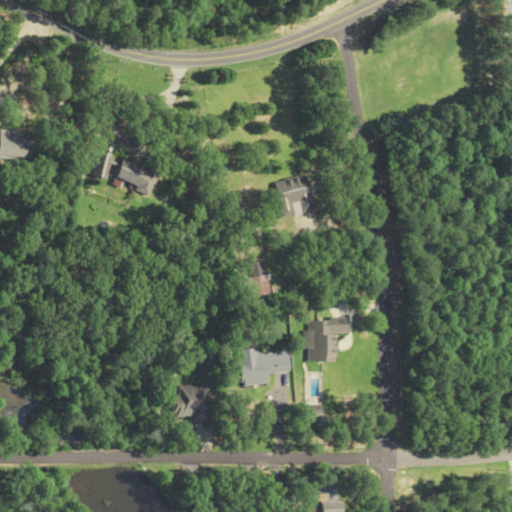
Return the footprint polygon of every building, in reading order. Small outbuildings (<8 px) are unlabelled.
[(0,156),(30,159),(32,133),(0,130),(0,156)] [(104,180),(110,158),(94,154),(88,176),(104,180)] [(111,177),(135,187),(143,168),(119,158),(111,177)] [(280,218),(312,210),(302,175),(271,183),(280,218)] [(270,297),(261,261),(249,264),(252,278),(233,283),(238,305),(270,297)] [(304,362),(334,362),(334,334),(346,334),(345,319),(303,319),(304,362)] [(236,350),(239,378),(288,373),(286,351),(256,354),(255,348),(236,350)] [(176,386),(176,398),(170,398),(170,417),(191,417),(191,421),(206,421),(205,385),(176,386)] [(339,511),(340,503),(320,504),(320,511),(339,511)]
